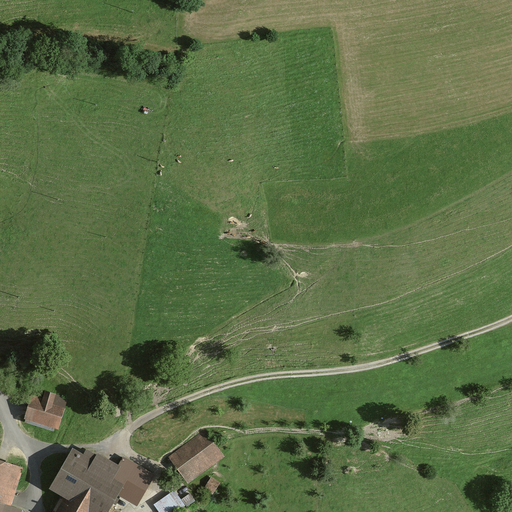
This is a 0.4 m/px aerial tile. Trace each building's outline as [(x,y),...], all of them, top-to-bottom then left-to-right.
[(50,406),(35,403),(30,425),(63,432),(71,398),(53,394),(50,406)] [(230,457),(210,433),(178,460),(198,483),(230,457)] [(92,463),(79,457),(59,496),(76,505),(71,511),(126,511),(133,498),(146,505),(151,496),(137,489),(144,477),(98,453),(92,463)] [(21,470),(0,463),(0,511),(18,511),(10,509),(21,470)] [(227,483),(218,479),(214,486),(223,491),(227,483)] [(190,511),(198,505),(185,491),(169,507),(173,511),(190,511)]
